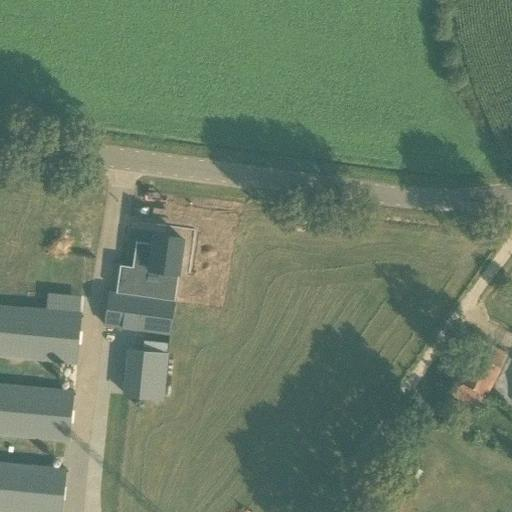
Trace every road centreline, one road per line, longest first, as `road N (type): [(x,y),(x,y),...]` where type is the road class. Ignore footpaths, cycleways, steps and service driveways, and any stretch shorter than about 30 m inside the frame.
road 1 (tertiary): [(0,135),(295,183),(465,201),(511,196)]
road 2 (unclassified): [(333,511),(511,242)]
